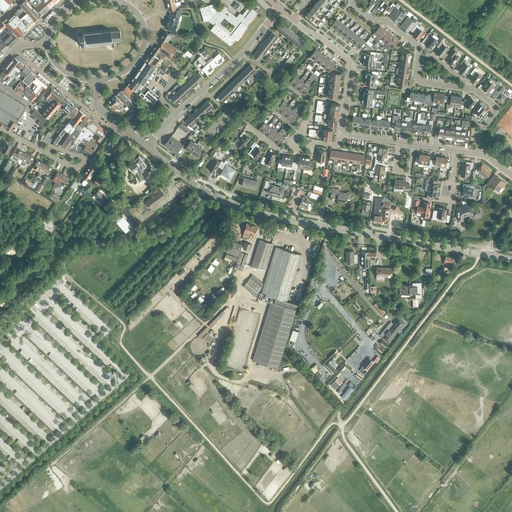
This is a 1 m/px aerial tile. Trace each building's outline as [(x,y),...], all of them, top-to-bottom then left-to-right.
[(8,3),(4,0),(0,0),(0,7),(3,11),(9,5),(8,3)] [(26,13),(32,8),(25,0),(24,0),(19,4),(20,6),(21,7),(26,13)] [(43,1),(42,0),(28,0),(41,14),(48,7),(43,1)] [(320,11),(324,6),(318,1),(314,6),(320,11)] [(182,9),(187,8),(186,4),(181,5),(180,2),(167,4),(169,10),(174,10),(181,9),(182,9)] [(388,9),(389,10),(391,8),(390,7),(385,3),(380,9),(385,13),(388,9)] [(227,14),(224,12),(227,8),(224,5),(220,10),(218,9),(212,4),(210,5),(200,8),(204,22),(208,21),(214,25),(210,30),(230,45),(235,39),(237,40),(248,27),(247,26),(257,13),(249,6),(239,19),(238,20),(236,19),(235,21),(228,15),(227,14)] [(316,15),(320,11),(314,6),(310,10),(316,15)] [(28,27),(34,21),(26,13),(21,7),(15,13),(23,22),(28,27)] [(26,13),(34,21),(39,16),(32,8),(26,13)] [(404,11),(403,13),(396,8),(390,17),(396,22),(400,17),(402,19),(407,13),(404,11)] [(181,9),(174,10),(173,14),(170,14),(168,22),(167,28),(176,30),(177,24),(178,25),(181,9)] [(316,16),(316,15),(310,10),(306,15),(312,20),(314,21),(317,17),(316,16)] [(16,25),(22,32),(28,27),(23,22),(16,14),(14,16),(18,21),(15,24),(16,25)] [(341,22),(338,20),(340,17),(338,16),(336,19),(330,26),(335,30),(341,22)] [(416,20),(414,22),(408,17),(401,26),(407,30),(411,26),(413,28),(418,22),(416,20)] [(16,25),(14,26),(6,18),(3,21),(18,36),(22,32),(16,25)] [(346,26),(343,23),(345,21),(343,19),(341,22),(335,30),(340,34),(346,26)] [(351,30),(350,29),(347,27),(349,25),(350,25),(351,22),(352,23),(354,20),(352,19),(348,24),(348,23),(346,26),(340,34),(345,38),(351,30)] [(0,37),(9,46),(17,37),(6,27),(1,21),(0,22),(0,37)] [(282,34),(287,28),(281,23),(276,29),(282,34)] [(413,35),(418,39),(423,32),(422,31),(424,29),(420,26),(421,25),(418,23),(413,29),(415,31),(413,35)] [(376,41),(385,30),(380,26),(373,34),(376,36),(374,39),(376,41)] [(355,33),(352,31),(354,28),(352,27),(350,29),(351,30),(345,38),(349,41),(355,33)] [(288,39),(293,32),(287,28),(282,34),(288,39)] [(84,42),(83,42),(84,46),(85,46),(85,45),(88,45),(88,46),(89,46),(89,45),(93,44),(93,45),(94,45),(93,44),(97,44),(97,45),(98,45),(98,44),(101,43),(102,45),(102,44),(102,43),(106,43),(106,44),(107,44),(107,43),(110,43),(110,44),(111,44),(111,46),(112,46),(113,46),(116,46),(115,42),(116,42),(115,41),(119,41),(120,41),(120,40),(121,40),(120,40),(119,31),(120,31),(120,30),(119,30),(119,29),(118,29),(118,30),(114,31),(114,30),(114,31),(110,31),(109,29),(109,30),(105,30),(105,29),(104,29),(104,30),(101,31),(101,30),(100,30),(100,31),(96,31),(96,30),(95,30),(95,31),(92,32),(92,31),(91,31),(91,32),(87,32),(87,31),(86,31),(86,32),(83,33),(83,32),(82,32),(82,34),(81,34),(80,35),(81,36),(83,35),(84,42)] [(383,41),(389,33),(385,30),(376,41),(378,42),(380,39),(383,41)] [(161,38),(168,42),(171,36),(174,37),(176,35),(170,33),(169,33),(165,31),(161,38)] [(360,37),(357,34),(359,32),(357,31),(355,33),(349,41),(354,45),(360,37)] [(267,38),(273,43),(278,37),(272,32),(267,38)] [(294,43),(299,37),(293,32),(288,39),(294,43)] [(385,48),(394,37),(389,33),(383,41),(386,43),(383,47),(385,48)] [(360,37),(354,45),(359,49),(365,41),(361,38),(363,36),(362,34),(360,37)] [(424,44),(431,49),(437,40),(431,35),(424,44)] [(0,50),(1,52),(9,46),(0,37),(0,50)] [(299,37),(294,43),(300,48),(305,42),(299,37)] [(394,37),(385,48),(387,50),(390,46),(393,49),(393,48),(399,41),(394,37)] [(168,42),(161,38),(157,44),(160,46),(161,45),(165,48),(162,53),(170,58),(173,54),(173,53),(177,48),(168,42)] [(268,49),(273,43),(267,38),(262,44),(268,49)] [(436,52),(442,57),(449,49),(443,44),(443,43),(441,41),(437,46),(439,48),(436,52)] [(161,52),(162,53),(165,48),(161,45),(160,46),(157,44),(148,56),(150,58),(151,58),(154,60),(153,60),(159,64),(165,57),(160,53),(161,52)] [(266,52),(268,49),(262,44),(257,50),(264,55),(265,56),(267,53),(266,52)] [(315,60),(321,52),(316,48),(310,56),(315,60)] [(447,62),(453,66),(459,58),(455,55),(457,52),(453,49),(449,55),(451,57),(447,62)] [(259,61),(264,55),(257,50),(253,56),(259,61)] [(319,64),(325,56),(321,52),(315,60),(319,64)] [(363,59),(376,61),(377,57),(380,58),(381,53),(371,52),(370,55),(364,54),(363,59)] [(213,59),(219,65),(224,60),(219,54),(213,59)] [(17,55),(0,73),(0,79),(2,81),(2,83),(6,86),(8,84),(11,86),(16,80),(13,78),(16,75),(24,65),(27,62),(19,56),(17,55)] [(157,68),(159,64),(153,60),(154,60),(151,58),(150,58),(148,56),(145,60),(157,68)] [(213,70),(206,62),(200,56),(197,59),(204,67),(202,69),(208,75),(213,70)] [(324,68),(330,60),(325,56),(319,64),(324,68)] [(218,65),(219,65),(213,59),(208,64),(206,62),(213,70),(214,69),(213,68),(217,64),(218,65)] [(376,61),(363,59),(362,64),(368,65),(368,68),(374,69),(375,64),(373,64),(373,61),(376,61)] [(459,71),(464,75),(470,67),(465,63),(467,61),(464,59),(460,64),(463,66),(459,71)] [(157,68),(145,60),(140,69),(149,76),(154,69),(157,71),(158,69),(157,68)] [(330,60),(324,68),(329,72),(335,64),(330,60)] [(245,69),(250,75),(256,70),(250,64),(245,69)] [(24,76),(30,69),(24,65),(16,75),(18,77),(21,73),(24,76)] [(470,79),(475,83),(481,76),(476,72),(478,70),(475,68),(470,74),(473,76),(470,79)] [(31,81),(37,74),(30,69),(24,76),(29,79),(25,84),(28,86),(31,81)] [(143,84),(149,76),(140,69),(134,77),(142,83),(143,84)] [(245,80),(250,75),(245,69),(239,75),(245,80)] [(365,78),(375,80),(376,75),(378,75),(378,72),(372,71),(372,74),(365,73),(365,78)] [(193,77),(198,83),(204,78),(199,72),(193,77)] [(300,80),(297,78),(299,75),(297,73),(289,84),(294,88),(300,80)] [(26,88),(23,91),(23,92),(28,96),(27,96),(32,100),(37,94),(42,87),(44,89),(48,84),(37,74),(31,81),(28,86),(26,88)] [(240,86),(245,80),(239,75),(234,80),(240,86)] [(135,91),(142,83),(134,77),(127,85),(135,91)] [(193,88),(198,83),(193,77),(187,83),(193,88)] [(305,83),(302,81),(304,79),(302,77),(300,80),(294,88),(299,91),(305,83)] [(493,86),(496,88),(499,84),(491,77),(482,88),(488,93),(493,86)] [(374,83),(375,80),(365,78),(364,84),(370,85),(369,88),(376,89),(376,84),(374,83)] [(234,91),(240,86),(234,80),(229,85),(234,91)] [(305,83),(299,91),(304,95),(310,88),(307,85),(309,82),(307,81),(305,83)] [(187,94),(193,88),(187,83),(182,88),(187,94)] [(23,91),(26,88),(21,84),(15,91),(20,94),(23,91)] [(62,95),(51,85),(43,94),(46,98),(45,99),(46,100),(47,99),(47,100),(46,102),(49,105),(41,114),(48,120),(61,105),(56,100),(62,95)] [(127,96),(132,101),(133,99),(129,94),(132,91),(127,85),(122,90),(127,96)] [(229,96),(234,91),(229,85),(223,91),(229,96)] [(507,97),(510,94),(507,92),(508,91),(502,87),(498,92),(496,90),(492,95),(494,97),(495,97),(502,102),(506,97),(507,97)] [(182,99),(187,94),(182,88),(176,93),(182,99)] [(363,92),(362,97),(372,99),(374,99),(376,99),(377,91),(376,90),(369,89),(369,93),(363,92)] [(0,124),(10,131),(25,106),(0,90),(0,124)] [(116,95),(122,101),(127,106),(129,105),(132,102),(126,97),(120,91),(116,95)] [(223,102),(229,96),(223,91),(218,96),(218,97),(216,99),(218,101),(220,99),(223,102)] [(414,101),(416,92),(411,91),(410,95),(407,95),(406,101),(409,102),(409,100),(414,101)] [(176,104),(182,99),(176,93),(170,98),(176,104)] [(438,103),(440,93),(434,93),(433,97),(431,97),(429,105),(433,106),(433,102),(438,103)] [(66,98),(62,95),(56,100),(61,105),(62,104),(61,103),(66,98)] [(121,102),(122,101),(116,95),(107,103),(112,108),(115,111),(118,108),(117,107),(121,102)] [(455,106),(456,96),(451,95),(450,100),(447,100),(446,106),(452,107),(452,105),(455,106)] [(463,108),(464,102),(461,102),(462,97),(456,96),(455,106),(458,106),(458,108),(463,109),(463,108)] [(362,97),(361,102),(367,103),(367,106),(373,107),(374,104),(374,99),(372,99),(362,97)] [(465,99),(464,102),(463,108),(464,108),(466,106),(470,110),(476,102),(471,97),(468,101),(465,99)] [(68,112),(74,106),(66,98),(61,103),(62,104),(64,105),(63,106),(64,107),(63,108),(68,112)] [(202,105),(207,111),(213,106),(208,100),(202,105)] [(281,115),(287,107),(285,105),(287,102),(284,100),(276,111),(281,115)] [(292,111),(292,110),(290,108),(292,106),(289,104),(287,107),(281,115),(286,119),(292,111)] [(202,116),(207,111),(202,105),(196,111),(202,116)] [(478,119),(481,121),(487,114),(484,113),(486,110),(481,105),(475,112),(481,117),(478,119)] [(72,118),(78,110),(74,106),(68,112),(65,115),(68,118),(70,116),(72,118)] [(292,111),(286,119),(292,123),(298,115),(294,112),(296,110),(294,108),(292,110),(292,111)] [(41,114),(41,115),(34,110),(31,115),(39,120),(37,124),(41,126),(41,127),(48,120),(41,114)] [(71,118),(54,140),(52,144),(57,146),(59,144),(62,146),(84,115),(85,115),(78,110),(72,118),(71,118)] [(196,122),(202,116),(196,111),(191,116),(196,122)] [(364,127),(366,114),(362,113),(362,116),(363,116),(363,117),(359,117),(358,126),(364,127)] [(87,124),(91,119),(84,115),(62,146),(65,148),(71,141),(73,142),(75,139),(80,131),(83,127),(86,123),(87,124)] [(376,129),(378,116),(377,115),(376,118),(377,118),(377,119),(371,119),(370,128),(376,129)] [(400,130),(401,121),(398,120),(399,116),(393,115),(392,124),(395,125),(394,129),(400,130)] [(190,127),(196,122),(191,116),(185,121),(190,127)] [(131,122),(136,126),(141,121),(136,117),(131,122)] [(384,120),(382,130),(389,131),(391,117),(388,117),(388,119),(388,120),(388,121),(384,120)] [(94,133),(99,125),(91,119),(87,124),(86,123),(83,127),(80,131),(75,139),(78,141),(83,143),(85,139),(88,141),(89,139),(94,133)] [(263,133),(271,123),(269,125),(266,123),(268,121),(266,119),(264,122),(258,130),(263,133)] [(425,124),(424,134),(430,135),(432,121),(429,120),(429,124),(425,124)] [(268,137),(276,127),(275,126),(273,129),(271,127),(273,124),(271,123),(263,133),(268,137)] [(99,125),(94,133),(97,135),(94,139),(99,142),(106,130),(99,125)] [(443,139),(445,128),(441,127),(442,125),(439,125),(439,127),(438,132),(435,131),(434,138),(438,138),(438,137),(441,137),(441,139),(443,139)] [(273,141),(281,131),(280,130),(278,133),(276,131),(278,128),(276,127),(268,137),(273,141)] [(461,130),(460,140),(463,140),(463,142),(468,143),(469,136),(466,136),(467,131),(461,130)] [(237,144),(243,148),(250,138),(245,134),(246,133),(244,131),(240,136),(242,138),(240,140),(238,139),(235,142),(235,143),(237,144)] [(281,131),(273,141),(278,145),(284,137),(280,134),(282,132),(281,131)] [(46,135),(42,140),(49,143),(51,138),(49,138),(50,136),(46,135)] [(182,145),(171,137),(164,145),(176,154),(181,146),(182,145)] [(77,146),(78,141),(75,139),(73,142),(68,150),(78,153),(82,147),(77,146)] [(88,141),(87,143),(94,148),(97,144),(89,139),(88,141)] [(191,152),(196,145),(191,141),(188,145),(184,142),(182,145),(181,146),(187,150),(188,149),(191,152)] [(1,150),(7,154),(12,146),(5,142),(1,150)] [(254,156),(257,158),(263,151),(257,147),(259,145),(254,142),(251,146),(252,148),(248,153),(253,158),(254,156)] [(87,153),(89,154),(91,150),(89,149),(91,147),(87,145),(87,144),(87,143),(82,150),(87,153)] [(112,155),(118,147),(111,143),(110,145),(108,144),(106,147),(108,148),(106,150),(112,155)] [(196,145),(191,152),(194,154),(193,155),(198,159),(201,154),(199,153),(202,149),(196,145)] [(377,153),(387,154),(388,148),(374,146),(373,149),(378,149),(377,153)] [(20,164),(26,154),(19,150),(18,150),(15,149),(10,157),(17,161),(18,161),(18,163),(20,164)] [(321,165),(324,165),(326,151),(318,150),(317,161),(321,161),(321,165)] [(265,162),(271,165),(276,155),(269,152),(267,158),(263,156),(261,163),(262,163),(260,166),(262,167),(264,164),(265,162)] [(386,160),(387,154),(377,153),(377,156),(375,156),(375,162),(383,163),(384,160),(386,160)] [(26,154),(20,164),(24,167),(26,162),(30,165),(33,158),(26,154)] [(424,163),(425,155),(419,154),(419,158),(416,157),(415,163),(418,164),(418,163),(424,163)] [(135,178),(138,182),(144,178),(141,173),(145,170),(146,168),(144,166),(146,165),(139,155),(128,164),(135,173),(134,174),(137,177),(135,178)] [(287,165),(288,156),(283,155),(281,164),(281,165),(278,165),(278,167),(281,168),(281,167),(286,168),(287,165)] [(432,166),(433,160),(430,159),(430,155),(425,155),(424,163),(423,167),(431,168),(432,166)] [(305,156),(304,166),(309,166),(308,170),(312,170),(313,162),(310,161),(310,157),(305,156)] [(440,166),(442,157),(436,156),(435,160),(433,160),(432,166),(435,166),(435,165),(440,166)] [(442,157),(440,166),(445,167),(445,168),(449,168),(449,162),(446,162),(447,158),(442,157)] [(224,162),(221,161),(221,162),(215,159),(209,169),(215,172),(218,166),(221,168),(224,162)] [(224,162),(221,168),(223,169),(221,174),(227,177),(226,179),(229,181),(236,170),(227,164),(229,161),(226,159),(224,162)] [(39,173),(44,164),(37,160),(33,166),(32,165),(28,171),(31,173),(34,167),(37,169),(36,171),(39,173)] [(470,168),(472,169),(473,162),(466,161),(465,164),(462,164),(461,176),(468,177),(470,168)] [(87,170),(93,174),(92,174),(94,171),(96,172),(100,167),(96,162),(94,165),(92,163),(87,170)] [(383,166),(383,163),(375,162),(374,167),(375,167),(375,171),(384,172),(385,166),(383,166)] [(44,164),(39,173),(40,172),(43,174),(44,172),(48,175),(51,168),(44,164)] [(479,172),(485,177),(490,171),(482,165),(478,171),(476,169),(474,172),(477,174),(479,172)] [(85,185),(93,174),(87,170),(82,177),(84,179),(81,183),(85,185)] [(384,172),(375,171),(370,170),(369,176),(383,178),(384,172)] [(55,187),(62,174),(57,172),(52,180),(51,182),(54,183),(51,189),(53,190),(55,187)] [(62,174),(55,187),(56,187),(55,189),(57,190),(60,184),(62,186),(67,177),(62,174)] [(43,186),(44,186),(49,178),(45,175),(39,185),(42,187),(43,186)] [(503,187),(506,183),(498,176),(495,180),(491,178),(487,184),(490,187),(491,185),(498,191),(502,186),(503,187)] [(92,183),(96,186),(101,182),(97,178),(92,183)] [(242,186),(255,189),(257,181),(244,178),(242,186)] [(425,188),(437,190),(438,184),(437,184),(438,180),(430,179),(426,178),(425,188)] [(404,190),(408,190),(409,184),(405,183),(405,181),(395,180),(394,187),(404,189),(404,190)] [(269,193),(282,196),(284,188),(269,184),(269,181),(266,181),(264,187),(270,189),(269,193)] [(463,187),(462,194),(463,194),(463,197),(468,197),(468,195),(471,195),(475,196),(476,189),(480,190),(481,186),(476,185),(467,184),(467,188),(463,187)] [(152,197),(146,202),(149,205),(150,206),(150,205),(154,208),(158,205),(157,204),(166,197),(165,197),(159,192),(158,188),(159,188),(158,187),(150,194),(152,197)] [(294,194),(299,197),(302,191),(296,188),(294,194)] [(347,192),(347,194),(339,192),(339,190),(332,188),(331,196),(338,197),(337,201),(346,202),(347,198),(350,199),(351,193),(350,192),(347,192)] [(436,196),(437,190),(425,188),(424,190),(428,191),(427,198),(430,198),(431,195),(436,196)] [(93,195),(100,203),(106,198),(99,190),(93,195)] [(50,198),(56,202),(59,197),(53,193),(50,198)] [(305,201),(307,198),(303,196),(299,207),(306,210),(306,209),(308,210),(311,204),(305,201)] [(462,215),(467,214),(471,216),(472,217),(473,217),(473,218),(474,218),(475,218),(476,218),(477,218),(478,218),(479,217),(479,216),(480,216),(480,215),(481,215),(481,214),(481,213),(481,212),(481,211),(480,210),(480,209),(479,209),(479,208),(478,208),(477,208),(476,207),(475,207),(470,205),(468,201),(466,202),(462,201),(463,206),(458,208),(458,220),(462,220),(462,215)] [(370,205),(370,202),(365,202),(364,204),(363,204),(361,214),(368,215),(370,205)] [(421,216),(428,217),(431,203),(424,202),(423,207),(417,206),(416,212),(422,213),(421,216)] [(381,214),(380,223),(387,224),(389,208),(382,207),(382,214),(381,214)] [(450,215),(446,214),(447,209),(442,208),(441,209),(438,209),(436,217),(444,218),(443,221),(449,222),(450,215)] [(380,223),(381,214),(374,213),(373,222),(380,223)] [(130,228),(121,218),(121,219),(120,218),(116,221),(117,222),(116,223),(125,232),(126,232),(130,228)] [(253,235),(254,235),(257,227),(247,223),(243,235),(252,238),(253,235)] [(226,252),(237,256),(241,244),(230,241),(226,252)] [(253,266),(265,270),(273,244),(260,241),(253,266)] [(243,248),(250,250),(252,244),(245,242),(243,248)] [(254,362),(279,369),(298,305),(287,302),(301,255),(276,248),(260,300),(272,304),(254,362)] [(357,255),(354,256),(354,251),(346,251),(346,264),(350,264),(350,263),(357,263),(357,255)] [(454,258),(446,256),(442,268),(451,271),(454,258)] [(384,277),(392,277),(393,268),(376,267),(376,277),(376,279),(384,279),(384,277)] [(252,294),(255,297),(259,293),(258,292),(262,287),(262,286),(264,283),(253,274),(243,287),(252,294)] [(415,298),(421,298),(421,283),(413,283),(413,285),(400,285),(400,294),(410,294),(410,293),(415,293),(415,298)] [(374,305),(382,314),(384,312),(376,303),(374,305)] [(383,337),(388,342),(404,322),(399,318),(383,337)] [(369,358),(363,366),(367,370),(374,362),(369,358)]
